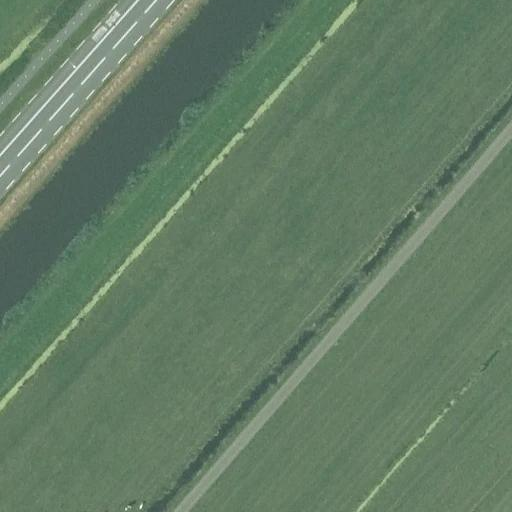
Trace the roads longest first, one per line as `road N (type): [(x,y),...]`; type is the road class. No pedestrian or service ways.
road 1 (track): [(0,374),(333,0)]
road 2 (primary): [(156,0),(0,177)]
